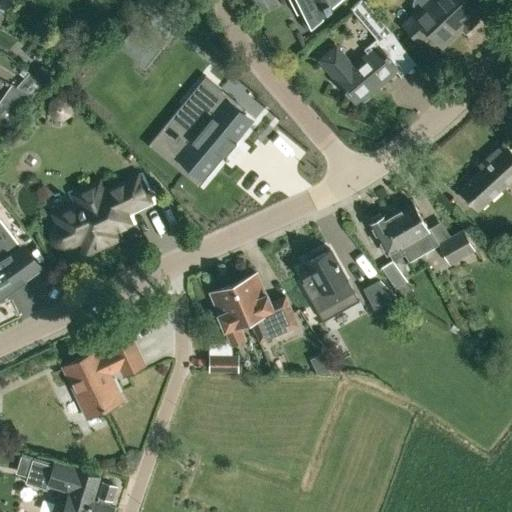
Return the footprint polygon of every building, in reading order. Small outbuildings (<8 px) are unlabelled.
[(332,8),(329,3),(334,0),(289,0),(297,14),(306,30),(332,8)] [(319,57),(325,64),(358,104),(399,70),(394,65),(408,53),(365,0),(364,0),(353,9),(376,37),(363,48),(365,51),(352,62),(336,43),(319,57)] [(473,17),(485,6),(478,0),(430,0),(404,24),(420,41),(430,32),(443,46),(463,27),(465,30),(476,20),(473,17)] [(139,24),(121,45),(144,64),(162,42),(139,24)] [(31,75),(42,84),(55,73),(44,60),(31,75)] [(16,87),(32,94),(42,84),(29,73),(16,87)] [(233,140),(236,142),(237,141),(234,139),(250,119),(242,112),(218,93),(221,89),(206,76),(205,77),(206,78),(186,102),(189,104),(169,130),(176,136),(175,137),(179,141),(181,139),(188,145),(179,157),(203,176),(221,155),(223,157),(224,157),(221,154),(233,140)] [(19,109),(32,96),(15,88),(10,85),(3,96),(19,109)] [(0,128),(8,121),(0,114),(0,128)] [(478,165),(481,169),(458,189),(477,210),(511,178),(511,150),(504,141),(478,165)] [(50,213),(55,224),(54,225),(53,228),(52,230),(52,232),(52,235),(52,237),(53,240),(55,242),(57,243),(59,245),(61,246),(64,246),(66,246),(69,245),(88,236),(94,248),(118,237),(114,229),(129,222),(125,212),(150,200),(138,173),(102,190),(98,181),(73,193),(76,200),(50,213)] [(413,203),(392,215),(400,230),(406,227),(413,240),(425,251),(438,244),(449,263),(474,248),(463,229),(439,243),(430,227),(427,229),(413,203)] [(410,260),(425,251),(413,240),(406,227),(400,230),(392,215),(387,218),(385,214),(382,216),(380,213),(370,218),(372,222),(369,223),(386,253),(389,252),(393,259),(405,252),(410,260)] [(0,297),(8,292),(16,287),(24,281),(40,269),(7,227),(1,219),(0,220),(0,297)] [(305,265),(297,269),(304,281),(300,283),(318,313),(354,292),(347,280),(348,279),(330,248),(327,249),(308,261),(304,263),(305,265)] [(234,283),(249,319),(248,319),(258,341),(298,324),(285,296),(270,302),(258,272),(234,283)] [(378,280),(363,288),(374,309),(397,297),(378,280)] [(239,323),(248,319),(249,319),(234,283),(210,293),(231,344),(245,338),(239,323)] [(400,292),(404,298),(414,291),(410,284),(398,292),(399,293),(400,292)] [(100,354),(98,350),(64,366),(87,416),(122,399),(110,374),(121,368),(124,374),(144,364),(127,328),(107,338),(112,348),(100,354)] [(237,370),(238,354),(210,354),(210,370),(237,370)] [(88,511),(93,500),(101,475),(56,461),(54,466),(33,459),(25,482),(45,488),(46,486),(70,493),(63,511),(88,511)] [(93,500),(88,511),(113,511),(115,507),(110,505),(116,485),(102,481),(96,501),(93,500)]
